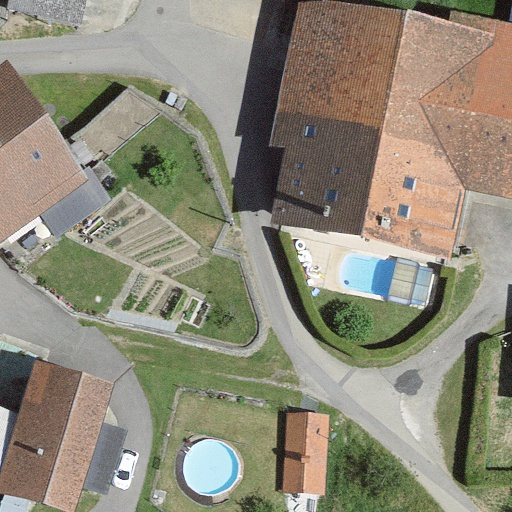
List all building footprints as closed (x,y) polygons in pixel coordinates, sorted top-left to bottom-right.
[(9,0),(6,15),(79,32),(86,0),(9,0)] [(451,49),(301,16),(269,159),(286,162),(271,232),(452,272),(467,206),(511,216),(511,39),(456,27),(451,49)] [(10,82),(0,88),(0,256),(87,201),(10,82)] [(76,511),(114,398),(36,373),(0,484),(0,499),(39,511),(76,511)] [(329,421),(288,418),(282,497),(323,500),(329,421)]
